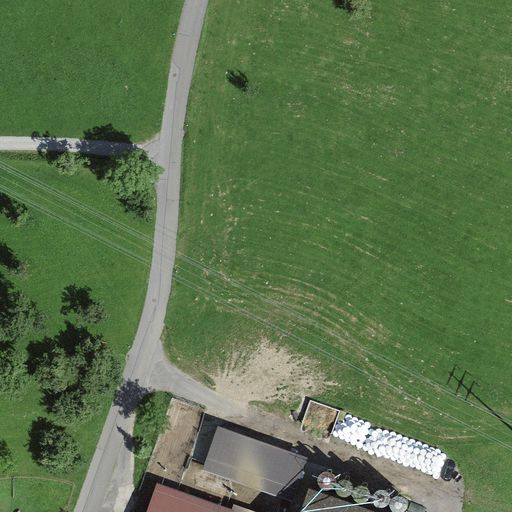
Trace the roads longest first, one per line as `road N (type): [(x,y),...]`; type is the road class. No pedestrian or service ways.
road 1 (unclassified): [(79,511),(136,357),(209,0)]
road 2 (track): [(0,148),(177,151)]
